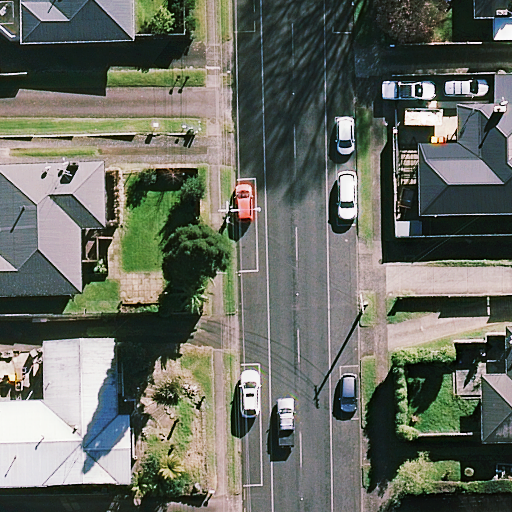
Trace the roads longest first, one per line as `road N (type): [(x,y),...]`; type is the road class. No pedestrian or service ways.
road 1 (tertiary): [(293,100),(302,511)]
road 2 (residential): [(293,100),(0,101)]
